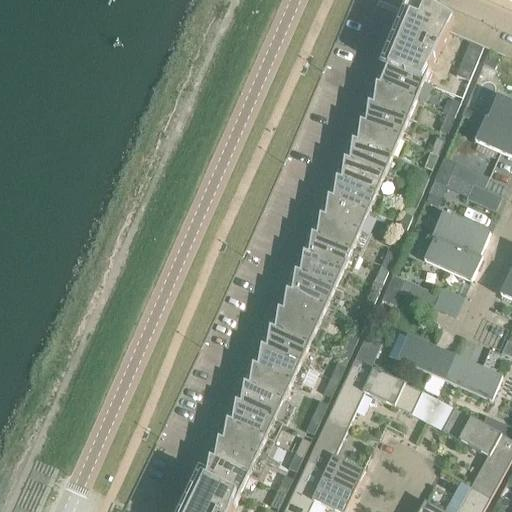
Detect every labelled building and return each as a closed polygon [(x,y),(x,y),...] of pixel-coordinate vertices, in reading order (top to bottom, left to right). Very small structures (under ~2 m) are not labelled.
[(397,46),(387,70),(424,86),(430,73),(429,73),(448,35),(406,17),(395,45),(397,46)] [(483,50),(470,44),(455,78),(469,84),(483,50)] [(487,55),(482,67),(494,72),(499,60),(487,55)] [(377,79),(376,88),(416,106),(424,86),(387,70),(382,82),(378,80),(378,79),(377,79)] [(369,98),(368,107),(408,124),(416,106),(376,88),(374,101),(370,99),(370,98),(369,98)] [(511,106),(497,100),(488,122),(487,123),(511,133),(511,106)] [(452,102),(445,118),(454,121),(460,106),(452,102)] [(361,117),(360,126),(400,143),(408,124),(368,107),(366,120),(362,118),(362,117),(361,117)] [(464,111),(460,119),(482,129),(486,121),(464,111)] [(454,121),(445,118),(439,133),(447,136),(454,121)] [(511,133),(487,123),(488,122),(486,121),(482,129),(475,145),(511,161),(511,133)] [(353,136),(352,145),(392,162),(400,143),(360,126),(358,139),(354,137),(354,136),(353,136)] [(436,140),(429,155),(437,159),(444,144),(436,140)] [(345,154),(344,163),(384,181),(393,162),(392,162),(352,145),(350,157),(346,155),(345,154)] [(437,159),(429,155),(423,171),(431,174),(437,159)] [(443,161),(438,173),(450,178),(455,166),(443,161)] [(337,173),(336,182),(376,200),(384,181),(344,163),(342,176),(338,174),(338,173),(337,173)] [(450,178),(438,173),(433,184),(445,189),(450,178)] [(478,176),(473,188),(484,192),(489,181),(478,176)] [(420,178),(413,193),(422,197),(428,182),(420,178)] [(329,192),(328,201),(368,219),(376,200),(336,182),(334,195),(330,193),(330,192),(329,192)] [(473,188),(467,202),(496,215),(502,201),(484,192),(473,188)] [(422,197),(413,193),(407,209),(415,212),(422,197)] [(321,211),(320,219),(360,237),(368,219),(328,201),(326,214),(322,212),(322,211),(321,211)] [(403,216),(397,231),(405,235),(412,220),(403,216)] [(432,241),(434,242),(434,241),(479,261),(480,261),(489,239),(442,218),(432,241)] [(313,229),(312,238),(352,256),(360,237),(320,219),(318,232),(314,230),(314,229),(313,229)] [(405,235),(397,231),(390,246),(398,250),(405,235)] [(305,248),(303,257),(343,275),(352,256),(312,238),(310,251),(305,249),(305,248)] [(434,241),(434,242),(424,264),(471,285),(482,262),(480,261),(479,261),(434,241)] [(387,254),(380,269),(388,273),(395,257),(387,254)] [(296,267),(295,276),(335,294),(343,275),(303,257),(301,269),(297,268),(297,267),(296,267)] [(388,273),(380,269),(373,284),(381,288),(388,273)] [(511,275),(500,298),(511,303),(511,275)] [(288,286),(286,295),(326,313),(335,294),(295,276),(293,289),(288,287),(289,286),(288,286)] [(392,279),(387,291),(398,296),(404,285),(392,279)] [(370,291),(363,307),(372,310),(378,295),(370,291)] [(398,296),(387,291),(381,303),(393,308),(398,296)] [(279,304),(278,313),(318,332),(326,313),(286,295),(284,307),(280,305),(280,304),(279,304)] [(372,310),(363,307),(357,322),(365,325),(372,310)] [(271,323),(270,332),(310,350),(318,332),(278,313),(276,326),(272,324),(272,323),(271,323)] [(353,329),(346,344),(355,348),(361,333),(353,329)] [(262,341),(261,350),(301,369),(310,350),(270,332),(268,345),(263,342),(262,341)] [(367,335),(359,352),(376,359),(383,343),(367,335)] [(397,364),(444,385),(455,361),(408,341),(397,364)] [(355,348),(346,344),(340,360),(348,363),(355,348)] [(254,360),(253,369),(292,388),(301,369),(261,350),(259,363),(255,361),(255,360),(254,360)] [(340,360),(336,367),(344,371),(348,363),(340,360)] [(455,361),(444,385),(491,405),(502,382),(455,361)] [(411,418),(426,426),(438,404),(422,396),(354,364),(328,419),(349,428),(364,396),(411,418)] [(336,367),(329,382),(337,386),(344,371),(336,367)] [(245,378),(244,388),(284,406),(292,388),(253,369),(251,382),(246,379),(245,378)] [(337,386),(329,382),(322,397),(331,401),(337,386)] [(237,397),(235,406),(275,425),(284,406),(244,388),(243,400),(237,398),(238,397),(237,397)] [(319,404),(312,419),(320,423),(327,408),(319,404)] [(487,460),(470,491),(490,502),(511,461),(511,444),(454,413),(438,404),(426,426),(442,435),(487,460)] [(228,415),(227,424),(266,443),(275,425),(235,406),(234,419),(229,416),(228,415)] [(334,461),(349,428),(328,419),(303,473),(354,497),(364,475),(334,461)] [(320,423),(312,419),(305,434),(313,438),(320,423)] [(219,434),(218,443),(258,462),(266,443),(227,424),(225,437),(220,435),(220,434),(219,434)] [(302,441),(295,457),(303,460),(310,445),(302,441)] [(211,452),(209,461),(249,480),(258,462),(218,443),(215,455),(211,453),(212,452),(211,452)] [(303,460),(295,457),(288,472),(296,475),(303,460)] [(202,471),(200,480),(240,499),(249,480),(209,461),(207,474),(203,472),(203,471),(202,471)] [(328,511),(346,511),(354,497),(303,473),(284,511),(310,511),(313,505),(328,511)] [(284,479),(277,494),(285,498),(292,483),(284,479)] [(240,499),(200,480),(195,508),(189,505),(185,511),(231,511),(232,511),(233,511),(240,499)] [(435,511),(424,506),(420,511),(484,511),(490,502),(470,491),(458,511),(435,511)] [(278,511),(285,498),(277,494),(270,509),(276,511),(278,511)] [(499,499),(494,509),(499,511),(506,511),(510,505),(499,499)]
